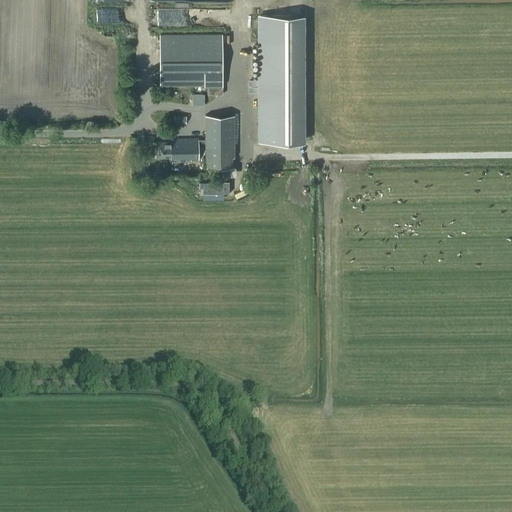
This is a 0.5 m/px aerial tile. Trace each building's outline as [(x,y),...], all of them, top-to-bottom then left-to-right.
[(303,15),(258,15),(258,141),(303,141),(303,15)] [(207,94),(222,94),(222,34),(159,34),(159,86),(207,86),(207,94)] [(192,105),(205,105),(205,94),(192,94),(192,105)] [(187,115),(174,114),(174,123),(186,123),(187,115)] [(200,146),(206,146),(206,167),(235,167),(235,115),(205,115),(205,139),(199,139),(199,138),(170,138),(170,141),(157,141),(157,157),(170,157),(170,160),(200,160),(200,146)]
